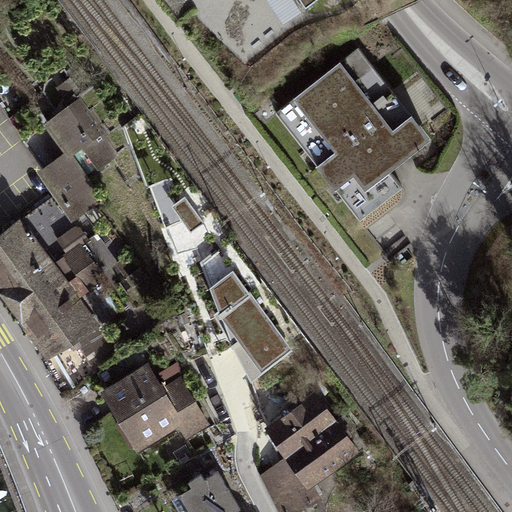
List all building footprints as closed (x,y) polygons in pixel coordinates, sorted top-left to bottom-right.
[(269,0),(285,24),(316,0),(269,0)] [(428,134),(358,45),(278,100),(360,213),(398,182),(385,168),(428,134)] [(48,123),(69,154),(71,153),(83,145),(99,168),(119,154),(78,96),(65,104),(69,109),(48,123)] [(102,197),(71,153),(69,154),(43,172),(74,217),(102,197)] [(205,225),(184,197),(169,209),(191,237),(205,225)] [(19,220),(0,235),(0,288),(50,356),(76,340),(95,372),(117,356),(99,326),(116,317),(94,287),(105,279),(82,246),(52,267),(40,251),(19,220)] [(262,372),(292,349),(233,273),(210,291),(223,321),(262,372)] [(148,368),(106,393),(138,445),(179,421),(186,433),(206,422),(181,381),(163,392),(148,368)] [(316,393),(267,428),(286,455),(335,420),(316,393)] [(286,455),(263,474),(281,511),(293,511),(319,499),(310,482),(357,449),(335,420),(286,455)] [(218,471),(172,499),(179,511),(233,511),(240,508),(218,471)]
